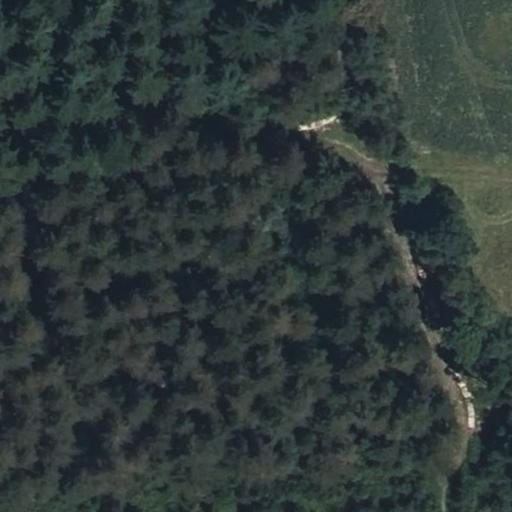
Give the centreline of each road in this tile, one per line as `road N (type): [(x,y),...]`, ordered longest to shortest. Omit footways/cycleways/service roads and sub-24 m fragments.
road 1 (track): [(511,481),(409,280),(312,0)]
road 2 (track): [(511,161),(367,163)]
